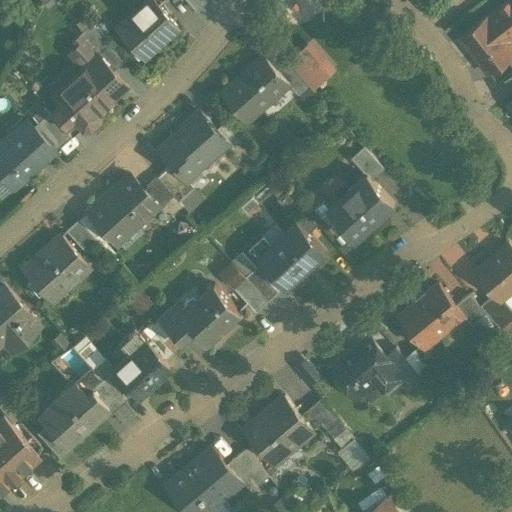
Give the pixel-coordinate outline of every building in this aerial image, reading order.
[(155,0),(142,0),(115,25),(131,43),(136,39),(146,51),(142,55),(143,56),(178,25),(155,0)] [(205,0),(187,0),(195,9),(205,0)] [(511,35),(511,0),(507,0),(491,13),(490,12),(460,34),(488,70),(511,51),(511,40),(510,37),(511,35)] [(123,58),(90,21),(76,33),(95,54),(98,52),(112,68),(123,58)] [(312,41),(291,59),(317,88),(338,70),(312,41)] [(263,51),(222,88),(249,118),(262,106),(261,105),(288,81),(289,82),(290,81),(276,66),(263,51)] [(95,54),(53,92),(82,124),(88,124),(97,116),(98,109),(126,83),(112,68),(98,52),(95,54)] [(309,82),(287,56),(276,66),(290,81),(289,82),(298,92),(309,82)] [(200,108),(158,145),(172,161),(187,178),(188,177),(186,174),(211,152),(213,154),(229,140),(200,108)] [(70,132),(50,109),(37,120),(57,143),(70,132)] [(27,118),(0,141),(0,162),(5,168),(1,171),(12,185),(54,148),(27,118)] [(385,166),(365,143),(352,154),(367,171),(368,170),(374,176),(385,166)] [(187,178),(172,161),(157,175),(178,198),(195,184),(188,177),(187,178)] [(367,171),(329,205),(343,219),(339,223),(343,226),(345,229),(346,227),(354,236),(395,200),(374,176),(368,170),(367,171)] [(129,171),(88,208),(103,226),(116,240),(116,239),(117,239),(115,236),(133,220),(135,222),(136,222),(151,208),(157,202),(143,187),(129,171)] [(178,198),(157,175),(143,187),(157,202),(151,208),(162,220),(182,203),(178,198)] [(329,205),(324,199),(316,206),(338,231),(343,226),(339,223),(343,219),(329,205)] [(103,226),(88,208),(78,217),(93,235),(103,226)] [(93,235),(77,218),(65,228),(84,249),(96,238),(93,235)] [(325,249),(298,218),(261,252),(288,282),(325,249)] [(133,220),(115,236),(117,239),(116,239),(123,247),(124,247),(141,231),(141,228),(136,222),(135,222),(133,220)] [(89,264),(61,232),(22,266),(51,298),(89,264)] [(511,244),(509,240),(476,267),(495,289),(502,297),(503,296),(511,287),(511,244)] [(279,289),(258,264),(246,274),(268,299),(279,289)] [(268,299),(246,274),(234,285),(256,309),(268,299)] [(439,280),(399,313),(425,344),(464,312),(465,311),(457,301),(439,280)] [(215,281),(185,309),(176,299),(159,315),(179,337),(194,324),(207,339),(240,309),(215,281)] [(30,314),(2,285),(0,286),(0,340),(11,331),(19,340),(38,323),(30,314)] [(511,317),(511,307),(503,296),(502,297),(495,289),(480,302),(487,311),(501,327),(511,317)] [(470,290),(457,301),(465,311),(464,312),(473,322),(487,311),(480,302),(470,290)] [(134,324),(117,339),(128,351),(144,336),(134,324)] [(113,364),(86,330),(72,343),(102,376),(114,366),(113,364)] [(172,350),(156,331),(147,339),(164,357),(172,350)] [(113,364),(114,366),(134,388),(137,391),(168,363),(164,357),(147,339),(144,336),(128,351),(113,364)] [(365,336),(330,364),(346,384),(355,376),(364,387),(369,387),(376,382),(376,377),(389,367),(390,366),(382,355),(365,336)] [(102,376),(72,343),(50,357),(71,381),(37,410),(65,442),(106,405),(110,410),(122,399),(102,376)] [(397,343),(382,355),(390,366),(389,367),(400,379),(416,366),(397,343)] [(134,388),(114,366),(102,376),(122,399),(134,388)] [(285,392),(245,426),(276,462),(278,461),(274,457),(285,448),(286,450),(314,427),(302,412),(285,392)] [(322,395),(302,412),(314,427),(322,420),(334,435),(347,425),(322,395)] [(0,484),(38,451),(3,412),(0,414),(0,484)] [(213,444),(171,478),(192,503),(202,495),(210,505),(241,479),(242,479),(228,461),(213,444)] [(247,446),(234,456),(251,476),(257,484),(270,474),(247,446)] [(251,476),(234,456),(228,461),(242,479),(241,479),(244,482),(251,476)] [(398,511),(387,495),(365,509),(366,511),(365,511),(398,511)]
